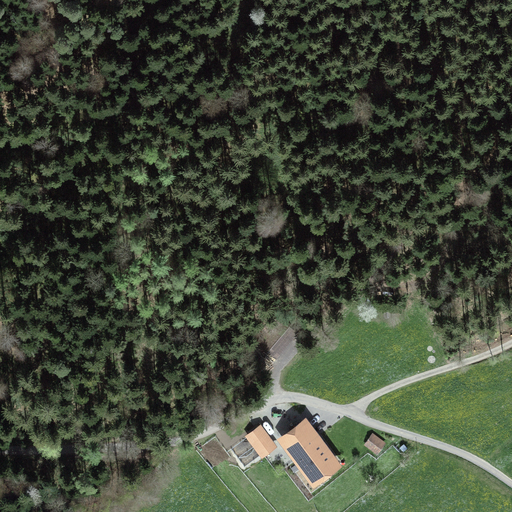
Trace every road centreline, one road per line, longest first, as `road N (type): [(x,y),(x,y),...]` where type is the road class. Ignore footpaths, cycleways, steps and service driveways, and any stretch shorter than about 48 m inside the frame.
road 1 (unclassified): [(0,450),(171,441),(294,397),(452,449),(511,484)]
road 2 (track): [(511,343),(403,381),(350,413)]
